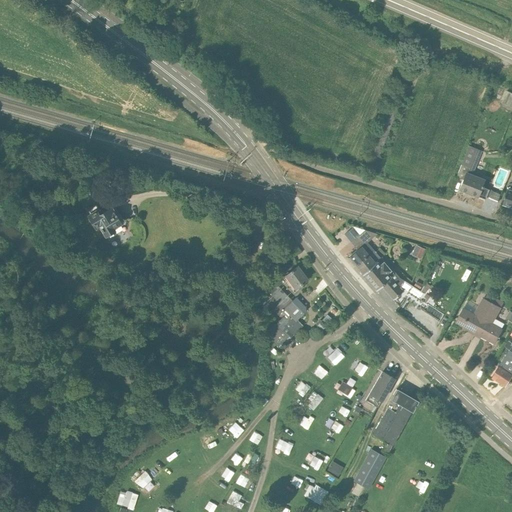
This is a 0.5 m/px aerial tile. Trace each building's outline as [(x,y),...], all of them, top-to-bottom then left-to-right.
[(377,159),(406,85),(396,81),(386,105),(376,130),(377,130),(367,155),(377,159)] [(470,168),(478,149),(469,146),(456,177),(463,180),(460,190),(477,197),(484,180),(476,177),(467,173),(470,168)] [(511,180),(510,180),(507,188),(508,188),(503,204),(506,205),(507,207),(510,208),(511,207),(511,180)] [(54,215),(71,211),(67,198),(51,202),(54,215)] [(124,220),(114,205),(111,207),(101,213),(99,208),(86,214),(95,230),(99,228),(105,238),(116,231),(114,229),(123,224),(124,220)] [(343,234),(350,242),(358,235),(351,227),(343,234)] [(372,255),(375,252),(380,248),(376,244),(371,248),(366,242),(376,233),(364,230),(358,235),(350,242),(357,250),(348,258),(355,266),(367,255),(365,253),(368,250),(372,255)] [(421,260),(426,250),(417,246),(412,256),(421,260)] [(372,255),(368,250),(365,253),(367,255),(355,266),(362,275),(375,265),(374,263),(380,257),(375,252),(372,255)] [(400,279),(382,257),(381,259),(380,257),(374,263),(375,265),(362,275),(371,285),(374,282),(379,288),(381,286),(393,300),(404,291),(395,282),(400,279)] [(294,290),(301,285),(307,280),(297,266),(284,276),(294,290)] [(292,302),(276,284),(268,293),(274,299),(269,304),(270,305),(270,306),(279,315),(282,313),(285,316),(265,334),(278,349),(302,327),(302,325),(297,320),(303,313),(306,310),(306,307),(296,298),(292,302)] [(213,299),(222,297),(221,288),(211,289),(213,299)] [(475,333),(492,303),(483,298),(474,313),(464,308),(456,323),(475,333)] [(501,308),(503,303),(496,299),(494,304),(492,303),(475,333),(481,336),(480,339),(481,337),(495,345),(503,329),(493,324),(502,308),(501,308)] [(320,335),(333,319),(327,314),(314,329),(320,335)] [(339,346),(328,356),(336,365),(347,355),(339,346)] [(506,387),(511,378),(511,351),(510,350),(492,378),(506,387)] [(352,366),(363,375),(369,367),(358,358),(352,366)] [(321,365),(315,372),(323,379),(329,372),(321,365)] [(381,401),(391,384),(389,383),(392,377),(382,372),(369,394),(381,401)] [(343,380),(338,388),(351,397),(356,389),(343,380)] [(412,412),(418,402),(396,389),(386,407),(389,409),(374,436),(378,438),(378,439),(386,443),(382,451),(388,454),(392,446),(412,411),(412,412)] [(304,414),(300,425),(310,429),(314,418),(304,414)] [(339,432),(344,426),(337,420),(332,426),(339,432)] [(238,423),(231,430),(238,437),(245,430),(238,423)] [(254,431),(250,440),(259,444),(263,435),(254,431)] [(280,438),(276,448),(290,454),(294,444),(280,438)] [(375,480),(387,456),(387,455),(373,448),(360,472),(375,480)] [(310,452),(306,460),(320,468),(324,460),(310,452)] [(150,469),(155,477),(161,472),(156,465),(150,469)] [(339,476),(342,472),(331,465),(328,470),(339,476)] [(141,489),(148,483),(138,472),(131,478),(141,489)] [(242,473),(237,481),(245,486),(250,478),(242,473)] [(312,482),(304,494),(323,505),(331,493),(312,482)] [(127,492),(121,490),(117,504),(135,509),(139,493),(128,490),(127,492)] [(233,490),(228,502),(237,506),(242,494),(233,490)]
